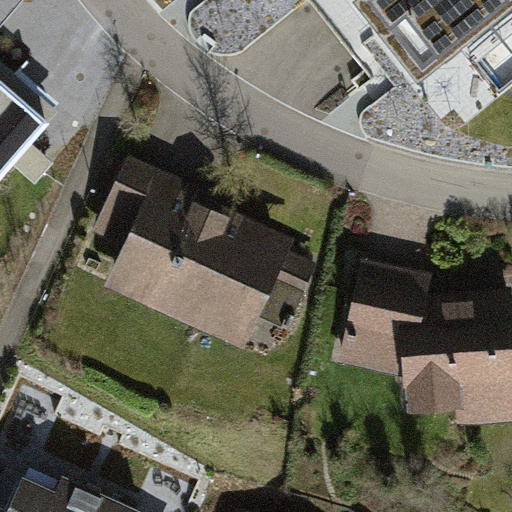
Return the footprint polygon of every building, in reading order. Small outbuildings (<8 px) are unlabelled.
[(508,0),(351,0),(409,76),(508,0)] [(0,175),(24,146),(0,125),(31,88),(0,61),(0,175)] [(132,245),(116,280),(247,338),(277,272),(305,285),(314,265),(286,252),(291,241),(126,166),(97,230),(132,245)] [(426,279),(363,264),(349,328),(411,342),(416,404),(461,400),(462,418),(511,413),(511,302),(511,296),(428,303),(426,279)] [(25,482),(10,511),(135,511),(67,481),(60,498),(25,482)]
